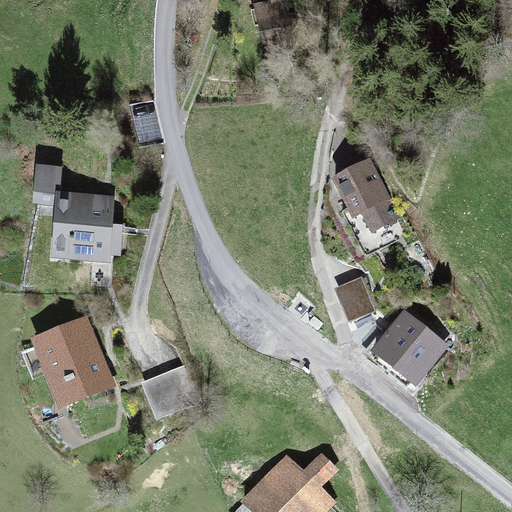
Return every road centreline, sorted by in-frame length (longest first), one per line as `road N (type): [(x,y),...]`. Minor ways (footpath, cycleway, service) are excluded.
road 1 (residential): [(511,485),(230,279),(173,155),(173,0)]
road 2 (track): [(352,372),(320,246),(336,96),(363,0)]
